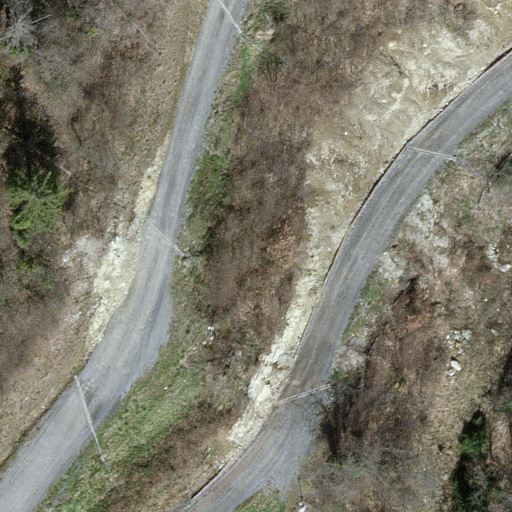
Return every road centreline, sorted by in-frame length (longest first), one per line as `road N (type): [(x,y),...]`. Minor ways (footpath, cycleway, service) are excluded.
road 1 (track): [(237,0),(178,185),(148,329),(6,511)]
road 2 (track): [(202,511),(275,453),(402,184),(511,80)]
